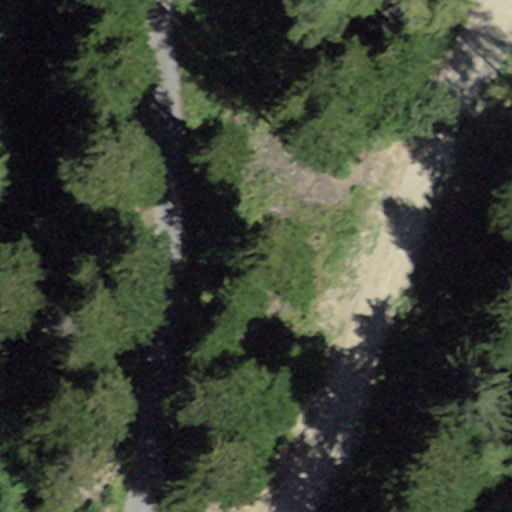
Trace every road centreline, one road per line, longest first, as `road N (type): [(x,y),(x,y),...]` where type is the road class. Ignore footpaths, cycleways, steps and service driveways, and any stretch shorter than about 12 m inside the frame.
road 1 (track): [(284,511),(403,278),(482,59),(511,6)]
road 2 (unclassified): [(131,511),(171,293),(159,0)]
